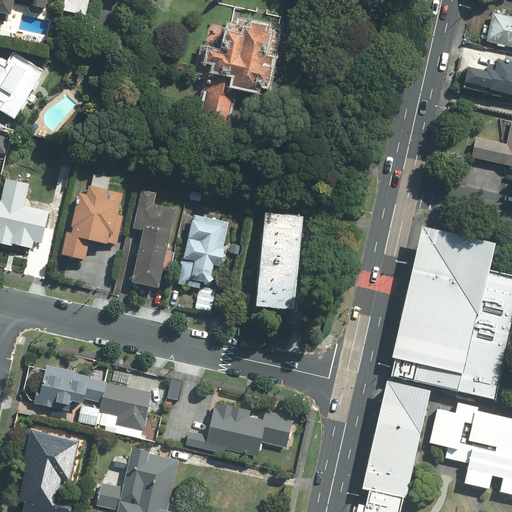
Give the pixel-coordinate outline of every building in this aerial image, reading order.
[(0,0),(0,19),(7,21),(8,14),(11,14),(14,2),(28,6),(28,9),(31,13),(39,15),(43,12),(43,8),(45,8),(46,3),(50,4),(51,0),(0,0)] [(66,0),(64,11),(88,15),(90,0),(66,0)] [(511,15),(493,11),(486,41),(511,47),(511,15)] [(236,88),(265,94),(279,29),(239,21),(231,23),(230,28),(211,24),(200,77),(210,79),(202,119),(228,124),(236,88)] [(0,101),(4,104),(0,110),(14,119),(44,72),(14,53),(5,67),(0,63),(0,101)] [(489,91),(511,95),(511,63),(498,60),(497,67),(488,65),(487,70),(486,70),(486,72),(468,68),(464,84),(489,89),(489,91)] [(511,122),(508,143),(476,137),(472,157),(511,165),(511,122)] [(10,138),(0,135),(0,152),(7,154),(10,138)] [(14,245),(34,249),(35,242),(44,244),(51,212),(26,206),(31,183),(7,178),(0,210),(0,244),(13,248),(14,245)] [(91,242),(114,246),(124,194),(89,187),(88,195),(80,194),(72,235),(67,234),(62,255),(88,260),(91,242)] [(134,284),(160,289),(163,272),(171,274),(175,252),(167,250),(178,196),(143,189),(135,230),(144,232),(134,284)] [(184,264),(180,285),(193,288),(194,281),(212,285),(216,266),(221,267),(231,223),(195,215),(185,258),(195,260),(194,265),(184,264)] [(305,218),(265,215),(257,308),(297,311),(305,218)] [(494,241),(422,225),(392,356),(395,356),(391,375),(496,398),(511,326),(511,274),(488,269),(494,241)] [(215,291),(200,289),(196,309),(211,312),(215,291)] [(81,404),(77,421),(95,426),(96,419),(99,411),(107,383),(107,381),(111,365),(101,362),(92,368),(90,376),(46,364),(35,403),(54,408),(56,403),(69,406),(70,401),(81,404)] [(384,378),(355,511),(401,511),(430,388),(384,378)] [(119,417),(117,425),(142,432),(153,393),(107,381),(107,383),(99,411),(119,417)] [(476,407),(459,404),(457,412),(437,408),(430,442),(448,446),(446,458),(469,463),(465,483),(511,493),(511,418),(476,411),(476,407)] [(207,434),(189,430),(186,445),(225,454),(226,449),(258,456),(261,442),(288,448),(296,415),(264,408),(262,418),(213,407),(207,434)] [(79,445),(80,440),(31,429),(22,471),(26,472),(19,501),(25,502),(22,511),(71,511),(73,504),(58,500),(62,480),(75,482),(83,446),(79,445)] [(167,508),(179,459),(131,448),(122,487),(102,482),(97,506),(118,511),(117,511),(170,511),(172,509),(167,508)]
